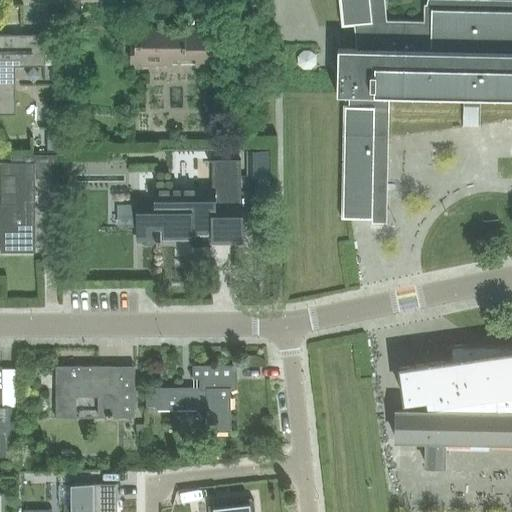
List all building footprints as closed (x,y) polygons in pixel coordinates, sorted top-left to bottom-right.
[(511,0),(426,0),(426,4),(423,4),(423,21),(385,20),(383,0),(338,0),(341,25),(354,23),(356,48),(337,48),(337,66),(336,93),(349,93),(348,104),(343,104),(341,217),(372,217),(372,221),(386,221),(386,188),(389,91),(471,93),(511,94),(511,0)] [(172,66),(172,59),(195,59),(195,68),(212,68),(212,32),(185,32),(185,29),(147,29),(147,26),(134,26),(134,44),(130,44),(130,63),(142,63),(142,67),(156,67),(156,66),(172,66)] [(4,114),(15,114),(15,65),(45,65),(44,34),(0,34),(0,117),(1,118),(4,114)] [(246,150),(246,175),(267,174),(267,150),(246,150)] [(0,243),(0,252),(35,252),(34,178),(59,178),(59,153),(12,154),(12,162),(0,162),(0,174),(0,181),(0,243)] [(189,239),(189,232),(211,232),(211,241),(240,241),(240,158),(207,158),(207,160),(212,160),(212,188),(155,188),(155,200),(137,200),(138,241),(140,241),(142,243),(146,245),(149,244),(152,243),(154,241),(156,241),(156,243),(160,243),(160,239),(189,239)] [(123,176),(123,165),(101,165),(101,176),(123,176)] [(36,271),(32,292),(47,295),(51,273),(36,271)] [(181,290),(181,272),(168,272),(167,289),(181,290)] [(511,345),(449,344),(449,346),(450,346),(450,352),(450,360),(399,367),(404,399),(425,396),(426,410),(396,409),(395,439),(426,440),(425,465),(434,465),(443,465),(443,440),(511,441),(511,345)] [(134,365),(55,366),(55,417),(77,417),(77,394),(99,394),(99,417),(134,417),(134,365)] [(236,377),(237,377),(237,365),(193,365),(193,387),(155,387),(155,392),(146,393),(146,407),(155,406),(155,409),(206,409),(206,431),(231,431),(230,390),(236,388),(236,377)] [(0,436),(16,436),(17,407),(6,407),(6,415),(0,414),(0,436)] [(116,511),(116,484),(70,484),(71,505),(63,505),(63,511),(116,511)] [(254,511),(253,499),(252,499),(252,500),(232,502),(232,498),(212,500),(213,505),(208,505),(208,511),(254,511)]
